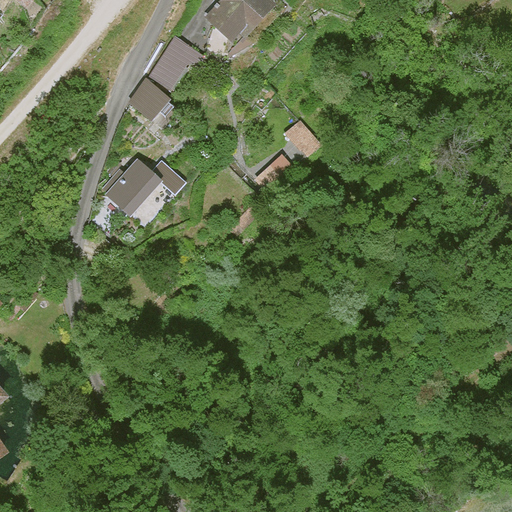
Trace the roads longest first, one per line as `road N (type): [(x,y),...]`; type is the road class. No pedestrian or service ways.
road 1 (track): [(320,511),(398,436),(511,351)]
road 2 (track): [(114,0),(0,132)]
